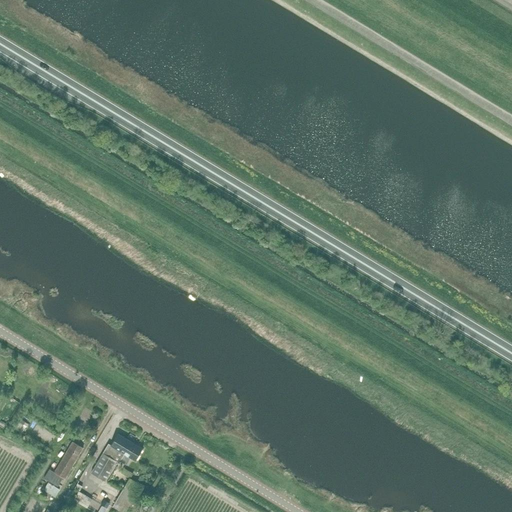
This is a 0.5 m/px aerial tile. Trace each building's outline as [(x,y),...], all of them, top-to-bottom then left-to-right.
[(127,465),(131,458),(135,461),(144,448),(118,433),(110,445),(109,443),(91,473),(105,481),(116,462),(119,463),(120,461),(127,465)] [(73,442),(54,472),(63,478),(65,479),(83,448),(73,442)] [(63,478),(54,472),(49,469),(44,478),(58,487),(63,478)] [(141,488),(142,485),(130,478),(123,489),(112,507),(120,511),(125,511),(129,507),(135,510),(141,500),(136,497),(141,488)] [(59,489),(48,483),(44,490),(54,497),(59,489)] [(77,484),(74,489),(79,492),(82,486),(77,484)] [(149,498),(143,509),(147,511),(152,511),(154,509),(151,507),(154,501),(149,498)]
